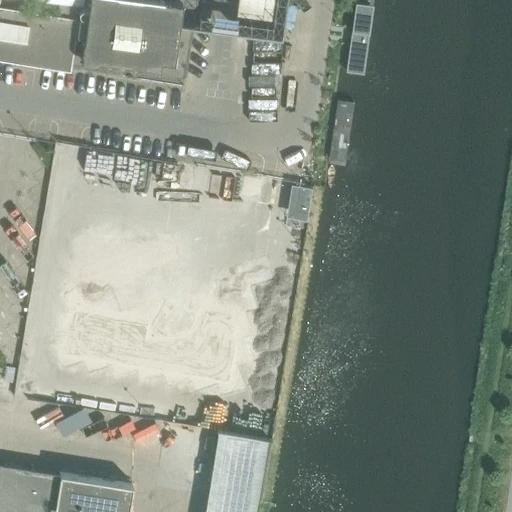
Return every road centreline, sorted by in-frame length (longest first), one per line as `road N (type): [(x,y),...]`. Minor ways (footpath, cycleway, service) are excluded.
road 1 (unknown): [(275,184),(224,219),(109,264),(93,290),(97,308),(133,346),(158,349),(214,326),(279,246),(282,209)]
road 2 (unclassified): [(303,147),(0,99)]
road 3 (unclassified): [(303,147),(325,0)]
road 4 (unknown): [(224,0),(188,129)]
